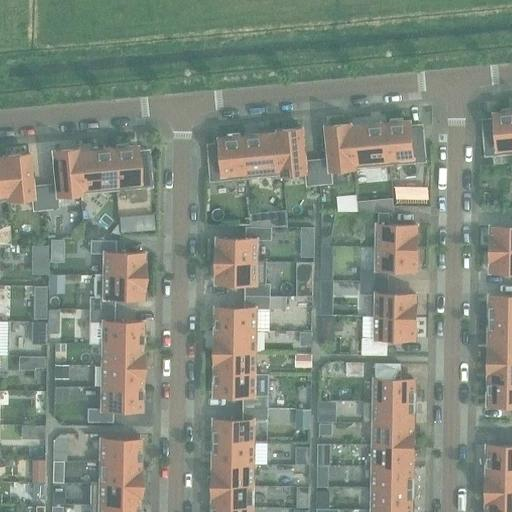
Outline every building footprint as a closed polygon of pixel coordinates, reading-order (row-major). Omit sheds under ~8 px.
[(446,55),(449,73),(488,67),(485,49),(446,55)] [(484,130),(483,130),(485,155),(511,153),(511,107),(500,109),(500,112),(494,113),(495,131),(484,132),(484,130)] [(389,123),(385,123),(389,164),(425,161),(423,136),(422,136),(422,138),(411,139),(409,121),(403,121),(402,118),(388,119),(389,123)] [(385,123),(350,126),(354,168),(389,164),(385,123)] [(329,159),(317,160),(319,184),(331,183),(330,170),(354,168),(350,126),(350,124),(326,126),(329,159)] [(302,128),(278,130),(278,133),(282,174),(306,172),(307,185),(319,184),(317,160),(305,161),(302,128)] [(210,155),(208,155),(211,181),(247,177),(243,136),(240,136),(239,133),(225,134),(226,138),(219,138),(221,156),(210,157),(210,155)] [(278,133),(243,136),(247,177),(282,174),(278,133)] [(114,148),(111,148),(114,190),(151,186),(148,161),(147,161),(147,163),(136,164),(135,146),(128,147),(128,143),(114,144),(114,148)] [(111,148),(76,151),(80,193),(114,190),(111,148)] [(54,184),(42,185),(45,209),(57,208),(56,195),(80,193),(76,151),(76,149),(51,151),(54,184)] [(28,153),(3,156),(3,158),(7,199),(31,197),(32,210),(45,209),(42,185),(31,186),(28,153)] [(0,213),(0,229),(16,228),(15,213),(0,213)] [(378,225),(377,225),(377,247),(416,248),(417,248),(417,226),(389,225),(389,213),(378,213),(378,225)] [(245,239),(217,238),(217,261),(266,261),(266,260),(256,260),(257,240),(271,240),(272,227),(245,226),(245,239)] [(307,227),(307,245),(317,246),(317,227),(307,227)] [(511,227),(491,227),(490,250),(511,250),(511,227)] [(115,241),(89,240),(89,253),(103,254),(103,274),(142,275),(143,253),(115,253),(115,241)] [(376,268),(359,268),(360,281),(388,281),(388,270),(416,270),(416,248),(377,247),(376,268)] [(511,250),(490,250),(490,272),(511,272),(511,250)] [(266,261),(217,261),(216,283),(244,284),(244,295),(270,296),(270,283),(266,283),(266,261)] [(93,297),(88,296),(88,309),(114,309),(114,298),(142,298),(142,275),(103,274),(93,274),(93,297)] [(388,282),(359,282),(359,292),(376,292),(376,316),(415,317),(416,294),(387,294),(388,282)] [(244,308),(216,307),(215,330),(255,331),(255,309),(270,309),(270,296),(244,295),(244,308)] [(511,296),(490,296),(489,319),(511,319),(511,296)] [(114,309),(88,309),(88,322),(102,323),(102,344),(141,345),(142,322),(114,321),(114,309)] [(375,337),(361,337),(361,354),(386,355),(387,338),(415,339),(415,317),(376,316),(375,337)] [(511,319),(489,319),(489,340),(511,340),(511,319)] [(255,331),(215,330),(215,351),(255,352),(255,331)] [(511,340),(489,340),(488,361),(511,361),(511,340)] [(141,345),(102,344),(101,365),(141,366),(141,345)] [(255,352),(215,351),(215,372),(254,373),(255,352)] [(511,361),(488,361),(488,383),(511,383),(511,361)] [(141,366),(101,365),(101,386),(140,387),(141,366)] [(375,379),(374,379),(374,402),(414,403),(414,380),(386,379),(386,367),(375,367),(375,379)] [(254,373),(215,372),(214,395),(242,396),(242,408),(268,408),(268,395),(254,395),(254,373)] [(511,383),(488,383),(488,405),(511,405),(511,383)] [(100,408),(86,408),(86,421),(112,422),(112,409),(140,410),(140,387),(101,386),(100,408)] [(414,403),(374,402),(374,423),(413,424),(414,403)] [(242,420),(214,419),(214,442),(253,443),(253,421),(268,421),(268,408),(242,408),(242,420)] [(413,424),(374,423),(373,444),(413,445),(413,424)] [(266,437),(292,438),(293,430),(266,428),(266,437)] [(140,440),(100,439),(99,461),(139,462),(140,440)] [(253,443),(214,442),(213,463),(253,464),(253,443)] [(413,445),(373,444),(373,465),(413,466),(413,445)] [(511,446),(487,446),(486,469),(511,469),(511,446)] [(139,462),(99,461),(99,482),(99,483),(139,483),(139,462)] [(253,464),(213,463),(213,484),(252,485),(253,464)] [(413,466),(373,465),(373,486),(412,487),(413,466)] [(511,469),(486,469),(486,490),(511,490),(511,469)] [(99,482),(89,482),(89,504),(138,505),(139,483),(99,483),(99,482)] [(252,485),(213,484),(212,505),(252,506),(252,485)] [(412,487),(373,486),(372,507),(412,508),(412,487)] [(85,489),(58,489),(57,511),(67,511),(67,503),(85,503),(85,489)] [(511,490),(486,490),(486,511),(511,511),(511,490)]
